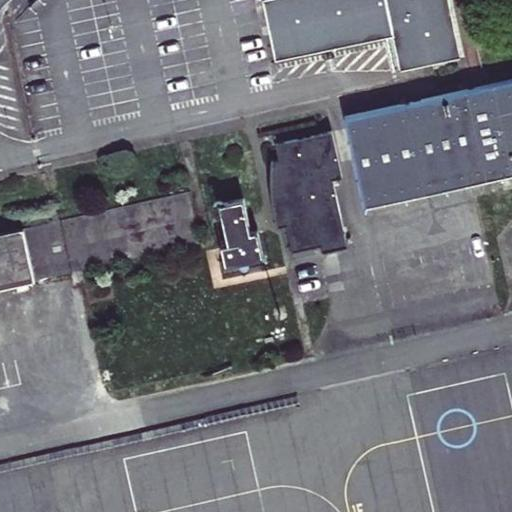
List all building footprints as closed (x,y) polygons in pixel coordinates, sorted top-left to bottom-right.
[(268,0),(261,2),(275,62),(391,36),(399,70),(459,57),(446,0),(268,0)] [(511,79),(346,117),(348,128),(355,159),(366,207),(511,173),(511,79)] [(348,128),(332,131),(339,163),(355,159),(348,128)] [(339,163),(332,131),(276,143),(280,160),(272,162),(271,170),(274,169),(280,197),(272,198),(274,211),(277,226),(286,224),(292,251),(321,245),(323,252),(348,246),(333,179),(343,177),(339,163)] [(274,169),(271,170),(271,177),(271,184),(271,192),(272,198),(280,197),(274,169)] [(201,242),(190,192),(27,228),(40,279),(80,270),(201,242)] [(251,232),(244,198),(218,205),(227,243),(220,245),(225,266),(240,263),(241,270),(265,265),(258,230),(255,230),(255,231),(251,232)] [(23,229),(0,233),(0,288),(17,284),(27,282),(35,280),(23,229)] [(29,288),(27,282),(17,284),(18,290),(29,288)]
